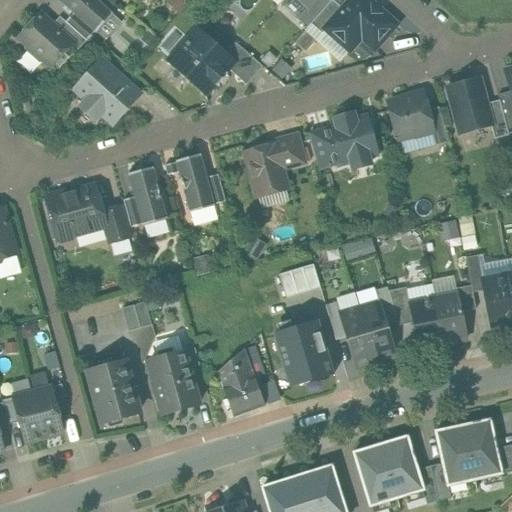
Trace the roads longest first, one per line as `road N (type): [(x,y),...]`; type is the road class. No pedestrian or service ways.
road 1 (residential): [(0,118),(15,176),(458,50)]
road 2 (tertiary): [(31,511),(290,432),(511,376)]
